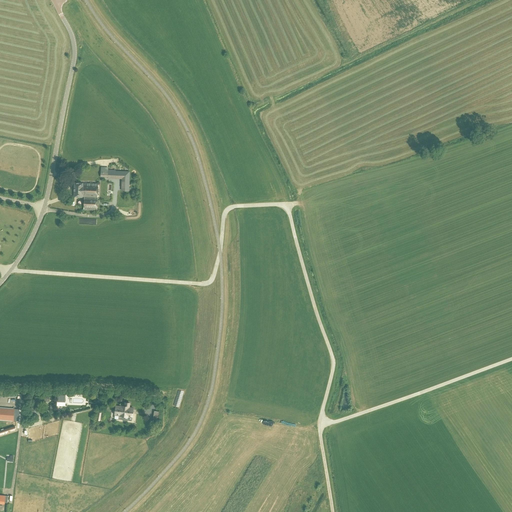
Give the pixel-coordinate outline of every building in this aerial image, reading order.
[(122,172),(108,171),(108,179),(122,179),(122,172)] [(74,197),(84,197),(84,210),(97,210),(98,184),(75,183),(74,197)] [(115,411),(116,411),(116,415),(133,417),(134,408),(129,407),(129,403),(125,403),(124,408),(121,407),(116,406),(115,411)] [(0,419),(13,420),(14,409),(0,408),(0,419)] [(12,430),(13,430),(13,431),(15,431),(15,429),(16,429),(14,426),(0,430),(0,434),(0,435),(7,433),(7,432),(11,431),(11,432),(12,431),(12,430)]
